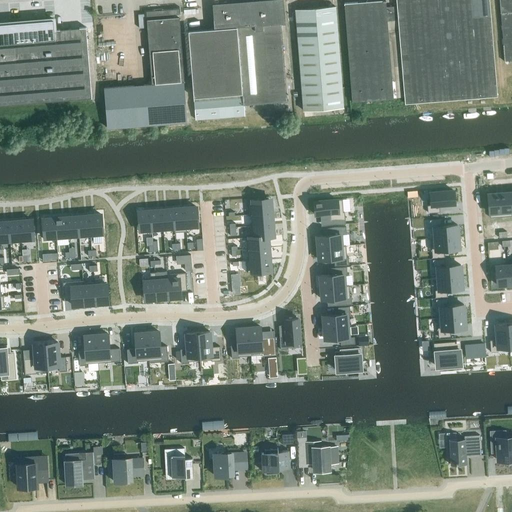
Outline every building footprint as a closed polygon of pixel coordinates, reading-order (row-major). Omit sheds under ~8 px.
[(217,27),(189,29),(194,100),(196,118),(244,114),(243,103),(286,100),(281,24),(282,24),(282,14),(280,0),(275,0),(215,5),(217,27)] [(387,21),(392,20),(391,6),(386,7),(385,1),(386,1),(385,0),(367,0),(367,1),(344,3),(344,4),(352,102),(393,98),(387,21)] [(396,0),(397,6),(391,6),(392,20),(398,20),(405,103),(497,96),(489,0),(396,0)] [(511,60),(511,0),(499,0),(504,61),(511,60)] [(303,110),(343,107),(335,6),(295,10),(303,110)] [(187,121),(184,81),(179,17),(178,9),(146,11),(152,84),(104,87),(107,127),(187,121)] [(86,27),(80,27),(55,29),(54,19),(0,23),(0,104),(92,98),(86,27)] [(429,205),(428,205),(428,212),(440,211),(440,204),(455,203),(454,190),(428,192),(429,205)] [(490,194),(491,213),(502,212),(501,193),(490,194)] [(501,193),(502,212),(511,211),(511,203),(511,193),(501,193)] [(342,199),(314,201),(315,214),(331,213),(331,220),(345,219),(345,211),(343,211),(342,199)] [(271,201),(247,202),(248,214),(248,215),(251,215),(251,214),(272,212),(271,201)] [(196,206),(185,207),(187,229),(198,228),(196,206)] [(185,207),(173,208),(175,229),(174,230),(175,232),(187,231),(187,229),(185,207)] [(173,208),(162,209),(163,230),(174,230),(175,229),(173,208)] [(162,209),(150,210),(152,231),(163,230),(162,209)] [(150,210),(139,211),(140,232),(152,231),(150,210)] [(272,212),(251,214),(251,215),(252,226),(273,224),(272,212)] [(101,214),(90,215),(91,236),(103,235),(101,214)] [(78,215),(66,216),(68,238),(80,237),(78,215)] [(90,215),(78,215),(80,237),(91,236),(90,215)] [(66,216),(55,217),(57,239),(68,238),(66,216)] [(55,217),(43,218),(45,240),(57,239),(55,217)] [(32,219),(20,220),(22,241),(34,240),(32,219)] [(442,219),(430,220),(430,227),(432,227),(432,232),(432,238),(430,238),(430,239),(458,236),(458,224),(442,226),(442,219)] [(20,220),(9,221),(10,242),(22,241),(20,220)] [(9,221),(0,221),(0,243),(10,242),(9,221)] [(273,224),(252,226),(253,236),(253,237),(268,236),(274,236),(274,235),(273,224)] [(332,234),(317,235),(318,247),(344,245),(343,234),(347,234),(346,226),(332,227),(332,234)] [(253,236),(247,237),(248,249),(269,247),(268,236),(253,237),(253,236)] [(458,236),(430,239),(431,250),(432,250),(433,257),(445,256),(444,249),(459,248),(458,236)] [(344,245),(318,247),(319,259),(334,258),(335,265),(349,264),(348,256),(347,256),(346,245),(344,245)] [(269,247),(248,249),(249,260),(270,258),(269,247)] [(249,260),(246,260),(247,272),(258,271),(258,273),(265,273),(264,271),(271,270),(270,258),(249,260)] [(445,258),(433,259),(433,266),(437,266),(438,278),(462,276),(461,264),(445,265),(445,258)] [(497,272),(494,272),(495,279),(497,279),(498,285),(509,284),(508,265),(496,266),(497,272)] [(335,274),(320,275),(321,287),(347,285),(346,273),(347,273),(347,266),(335,267),(335,274)] [(151,277),(144,278),(145,299),(157,298),(156,279),(156,272),(155,272),(150,272),(151,277)] [(167,274),(167,278),(169,297),(181,296),(180,290),(187,290),(186,272),(167,274)] [(439,289),(435,290),(436,297),(448,296),(447,289),(463,288),(462,276),(438,278),(439,289)] [(156,279),(157,298),(169,297),(167,278),(156,279)] [(83,280),(63,282),(64,299),(72,299),(73,305),(85,304),(83,283),(84,283),(83,280)] [(84,283),(83,283),(85,304),(96,303),(95,284),(95,282),(84,283)] [(106,283),(95,284),(96,303),(108,302),(106,283)] [(347,285),(321,287),(322,299),(337,298),(338,305),(352,304),(352,296),(350,296),(349,284),(347,285)] [(448,298),(436,299),(437,306),(438,306),(439,317),(436,317),(436,318),(465,316),(464,304),(448,305),(448,298)] [(339,313),(323,315),(324,327),(350,325),(349,314),(350,313),(350,306),(338,307),(339,313)] [(465,316),(436,318),(437,330),(438,330),(439,337),(451,336),(450,329),(466,328),(465,316)] [(287,334),(280,335),(281,349),(288,348),(288,347),(301,346),(298,318),(285,319),(287,334)] [(497,339),(490,340),(491,352),(498,351),(498,350),(510,349),(508,323),(496,324),(497,339)] [(350,325),(324,327),(325,339),(340,337),(341,344),(355,343),(355,336),(351,336),(350,325)] [(260,326),(249,327),(251,355),(262,354),(262,356),(270,355),(269,341),(262,341),(260,326)] [(238,343),(231,344),(232,358),(240,357),(240,356),(251,355),(249,327),(237,328),(238,343)] [(159,331),(147,332),(149,360),(160,359),(161,361),(168,361),(167,345),(160,346),(159,331)] [(210,331),(198,332),(200,360),(211,359),(211,361),(221,360),(220,346),(211,346),(210,331)] [(136,348),(127,349),(128,363),(138,362),(138,361),(149,360),(147,332),(135,333),(136,348)] [(187,348),(180,349),(181,363),(189,362),(189,361),(200,360),(198,332),(186,333),(187,348)] [(108,333),(96,334),(98,362),(121,360),(120,348),(109,348),(108,333)] [(86,350),(79,351),(80,365),(87,365),(87,363),(98,362),(96,334),(84,335),(86,350)] [(58,341),(46,342),(48,368),(59,367),(59,371),(67,370),(66,356),(59,357),(58,341)] [(35,359),(24,359),(25,374),(37,373),(37,371),(49,371),(48,368),(46,342),(34,343),(35,359)] [(454,342),(434,343),(435,351),(436,366),(461,364),(461,358),(460,349),(455,349),(454,343),(454,342)] [(6,347),(0,347),(0,372),(8,372),(8,378),(16,378),(14,352),(7,352),(6,347)] [(341,354),(336,355),(337,370),(362,368),(360,348),(340,349),(341,354)] [(465,438),(447,439),(448,462),(456,462),(456,463),(467,462),(466,454),(472,454),(472,456),(481,455),(480,442),(480,434),(464,435),(465,438)] [(306,435),(297,436),(299,461),(308,461),(307,442),(306,435)] [(505,437),(498,437),(499,451),(499,461),(511,459),(511,437),(507,438),(507,437),(505,437)] [(319,441),(307,442),(308,461),(308,462),(314,462),(315,470),(329,469),(329,462),(338,462),(337,452),(328,452),(328,446),(320,446),(319,441)] [(102,445),(92,446),(92,452),(92,456),(93,462),(103,461),(102,445)] [(171,461),(166,461),(167,470),(172,469),(172,477),(185,476),(185,478),(193,477),(192,457),(185,458),(185,447),(171,448),(171,461)] [(278,448),(265,449),(266,474),(279,473),(279,468),(290,468),(289,450),(278,450),(278,448),(277,448),(278,448)] [(215,461),(214,461),(214,469),(216,469),(216,476),(226,476),(228,476),(228,475),(233,475),(232,468),(240,468),(239,453),(231,453),(231,452),(226,452),(226,451),(215,452),(215,461)] [(80,459),(65,460),(67,484),(82,483),(82,477),(93,477),(93,462),(92,456),(92,452),(80,453),(80,459)] [(114,460),(109,460),(110,476),(115,475),(115,481),(127,481),(127,480),(133,480),(133,479),(132,479),(132,474),(144,474),(143,458),(132,459),(131,457),(125,457),(114,458),(114,460)] [(35,462),(18,463),(19,487),(37,486),(37,480),(48,480),(47,459),(35,460),(35,462)]
